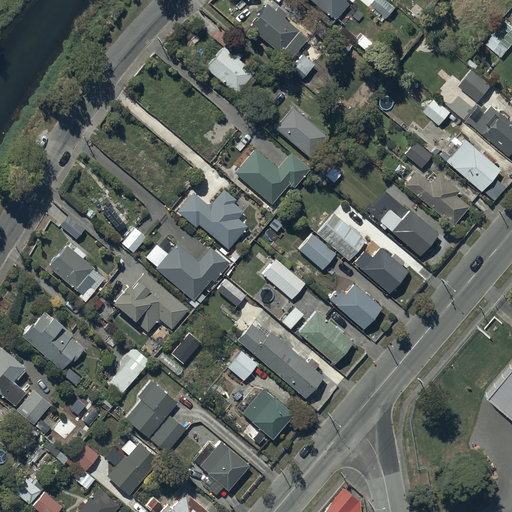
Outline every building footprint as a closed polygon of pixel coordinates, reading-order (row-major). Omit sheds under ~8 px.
[(307,0),(333,22),(335,20),(342,26),(355,12),(344,2),(345,0),(307,0)] [(395,8),(384,0),(375,0),(371,6),(387,19),(395,8)] [(473,0),(442,0),(441,1),(453,10),(451,13),(458,17),(460,14),(462,15),(473,0)] [(511,0),(490,0),(494,3),(495,2),(507,11),(511,4),(511,0)] [(257,19),(249,29),(287,61),(306,39),(283,20),(287,15),(277,7),(274,11),(267,4),(256,18),(257,19)] [(511,27),(505,22),(486,44),(501,57),(511,43),(511,27)] [(229,37),(219,29),(212,38),(222,46),(229,37)] [(222,48),(204,70),(235,95),(242,87),(246,90),(257,77),(238,60),(241,56),(232,49),(228,53),(222,48)] [(472,70),(458,87),(477,103),(491,86),(472,70)] [(177,91),(159,113),(190,139),(208,116),(193,104),(195,100),(186,93),(183,96),(177,91)] [(435,98),(423,112),(438,126),(451,113),(435,98)] [(458,106),(452,112),(464,123),(465,123),(466,123),(467,123),(467,124),(468,124),(469,124),(469,125),(470,125),(471,125),(471,126),(472,126),(473,127),(474,127),(474,128),(475,128),(475,129),(476,129),(477,130),(478,131),(479,132),(480,133),(480,134),(481,134),(510,159),(511,156),(511,123),(491,106),(485,113),(477,107),(470,116),(458,106)] [(327,137),(291,107),(273,129),(309,159),(327,137)] [(139,139),(122,160),(154,186),(161,178),(164,181),(174,167),(139,139)] [(194,139),(188,145),(206,160),(212,153),(200,142),(199,143),(194,139)] [(463,140),(444,162),(479,193),(498,171),(463,140)] [(414,142),(404,155),(420,168),(430,156),(414,142)] [(255,150),(234,174),(270,205),(288,184),(293,188),(308,171),(289,154),(276,168),(255,150)] [(325,175),(332,181),(339,173),(332,167),(325,175)] [(415,172),(404,186),(453,226),(469,207),(455,196),(459,191),(438,174),(430,183),(415,172)] [(504,188),(496,180),(484,194),(492,201),(504,188)] [(178,199),(164,187),(155,197),(170,209),(178,199)] [(94,199),(84,210),(115,237),(126,224),(121,221),(129,211),(104,189),(95,199),(94,199)] [(193,193),(176,213),(194,229),(197,225),(226,251),(246,228),(237,219),(242,213),(232,204),(235,201),(223,191),(210,204),(206,205),(193,193)] [(489,206),(477,195),(471,202),(483,212),(489,206)] [(389,210),(379,223),(419,256),(436,236),(408,212),(401,220),(389,210)] [(332,214),(316,233),(347,261),(364,241),(332,214)] [(145,238),(134,228),(121,245),(132,254),(145,238)] [(313,235),(299,251),(320,270),(334,254),(313,235)] [(176,243),(154,269),(192,301),(209,280),(212,282),(227,264),(208,249),(198,262),(176,243)] [(64,247),(46,268),(80,296),(79,297),(84,301),(92,291),(89,288),(93,283),(86,277),(92,270),(64,247)] [(363,252),(353,264),(387,295),(407,273),(401,267),(404,264),(393,254),(390,258),(379,248),(370,259),(363,252)] [(276,258),(261,275),(290,300),(305,283),(276,258)] [(126,287),(112,305),(133,323),(134,322),(146,333),(158,320),(169,330),(187,310),(144,273),(130,290),(126,287)] [(225,280),(216,291),(236,307),(245,296),(225,280)] [(335,290),(327,300),(362,330),(380,309),(353,286),(344,297),(335,290)] [(316,311),(297,333),(333,364),(352,342),(316,311)] [(40,315),(21,337),(61,371),(68,362),(71,364),(84,349),(70,338),(72,336),(52,320),(49,323),(40,315)] [(251,325),(237,341),(304,398),(321,378),(313,371),(318,366),(309,358),(305,363),(284,345),(285,344),(280,339),(279,341),(268,332),(265,336),(251,325)] [(128,340),(114,329),(109,336),(123,347),(128,340)] [(131,347),(120,361),(118,372),(108,384),(120,395),(148,362),(131,347)] [(0,394),(14,406),(24,393),(11,383),(23,369),(0,351),(0,394)] [(256,365),(239,351),(223,371),(240,385),(256,365)] [(511,359),(485,389),(511,412),(511,359)] [(140,401),(125,419),(147,438),(176,404),(150,380),(136,396),(140,401)] [(250,404),(241,415),(271,440),(292,415),(262,389),(252,386),(242,398),(250,404)] [(48,404),(32,391),(16,411),(32,424),(48,404)] [(185,430),(168,416),(148,439),(165,453),(185,430)] [(51,428),(41,419),(35,426),(45,435),(51,428)] [(126,455),(106,477),(127,496),(158,461),(139,444),(136,447),(129,440),(120,450),(126,455)] [(97,455),(80,442),(68,458),(84,471),(97,455)] [(208,443),(192,461),(207,474),(199,483),(214,496),(222,487),(227,491),(248,467),(220,442),(214,449),(208,443)] [(81,471),(73,480),(86,490),(94,481),(81,471)] [(24,478),(13,492),(28,505),(40,491),(24,478)] [(97,488),(77,511),(112,511),(118,506),(97,488)] [(322,511),(358,511),(357,502),(343,489),(322,511)] [(44,492),(31,506),(38,511),(57,511),(61,508),(44,492)] [(204,511),(183,494),(171,509),(165,505),(159,511),(204,511)]
